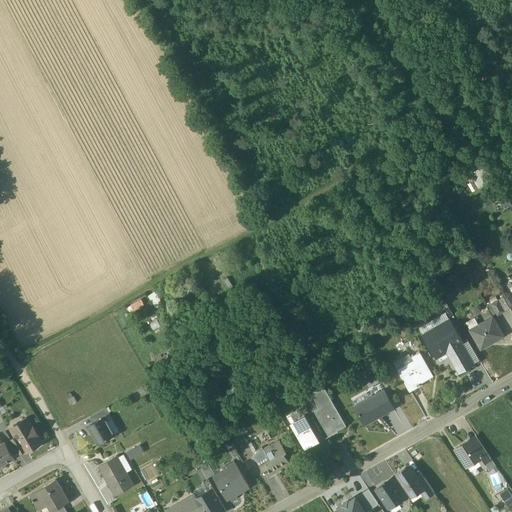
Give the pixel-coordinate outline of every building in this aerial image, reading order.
[(392,147),(383,152),(387,158),(395,153),(392,147)] [(477,187),(494,179),(487,165),(470,174),(477,187)] [(484,207),(492,203),(488,196),(480,200),(484,207)] [(445,281),(457,295),(466,287),(454,273),(445,281)] [(504,313),(498,303),(492,306),(498,317),(504,313)] [(210,329),(199,310),(191,314),(202,333),(210,329)] [(492,319),(469,332),(480,351),(503,338),(492,319)] [(449,322),(440,327),(440,328),(424,338),(432,351),(435,349),(439,355),(451,348),(454,353),(449,356),(459,373),(474,364),(466,351),(449,322)] [(342,355),(348,353),(344,340),(338,342),(342,355)] [(471,348),(466,351),(475,367),(480,364),(471,348)] [(419,353),(410,357),(412,361),(396,370),(408,391),(432,377),(419,353)] [(266,391),(274,388),(269,379),(262,382),(266,391)] [(343,425),(322,388),(313,393),(321,407),(314,411),(327,434),(333,430),(343,425)] [(382,391),(354,407),(358,414),(357,414),(363,425),(392,409),(382,391)] [(72,398),(66,401),(69,406),(75,403),(72,398)] [(105,409),(90,418),(93,424),(103,418),(104,419),(109,416),(105,409)] [(308,425),(303,417),(290,424),(304,448),(306,447),(316,441),(317,440),(308,425)] [(93,424),(87,428),(97,445),(113,436),(104,419),(103,418),(93,424)] [(324,439),(313,421),(308,425),(317,440),(316,441),(317,443),(324,439)] [(41,445),(27,422),(20,426),(16,425),(13,427),(12,431),(11,431),(15,439),(24,453),(31,449),(32,447),(35,445),(38,446),(41,445)] [(243,436),(231,443),(243,463),(255,457),(248,445),(243,436)] [(24,453),(15,439),(10,442),(19,456),(24,453)] [(317,443),(316,441),(306,447),(309,452),(319,446),(317,443)] [(279,442),(270,447),(268,447),(264,450),(263,451),(267,459),(259,464),(263,472),(263,474),(264,473),(267,478),(280,470),(281,471),(283,471),(282,469),(289,465),(282,454),(285,453),(279,442)] [(475,450),(469,442),(455,451),(466,469),(480,460),(484,466),(491,461),(481,446),(475,450)] [(4,444),(0,446),(0,467),(13,459),(4,444)] [(262,448),(255,452),(250,444),(248,445),(255,457),(259,464),(267,459),(263,451),(262,448)] [(140,447),(127,455),(130,461),(143,454),(140,447)] [(131,471),(123,457),(117,460),(125,474),(131,471)] [(117,460),(115,458),(97,468),(114,497),(132,487),(125,474),(117,460)] [(214,477),(206,463),(199,467),(207,480),(212,478),(214,477)] [(214,477),(212,478),(226,501),(248,489),(234,465),(214,477)] [(410,470),(406,472),(405,471),(398,475),(399,477),(396,479),(407,496),(409,499),(420,492),(423,490),(419,484),(410,470)] [(407,496),(396,480),(391,483),(402,499),(407,496)] [(434,496),(424,481),(419,484),(423,490),(420,492),(426,501),(434,496)] [(67,504),(55,482),(29,497),(32,502),(31,502),(32,504),(33,504),(35,508),(45,502),(50,511),(54,511),(62,507),(67,504)] [(402,499),(391,483),(390,483),(385,487),(384,486),(375,492),(388,510),(394,506),(403,500),(402,499)] [(206,485),(194,493),(197,498),(209,490),(206,485)] [(221,505),(213,491),(207,494),(215,508),(216,508),(221,505)] [(370,511),(378,507),(368,492),(355,501),(362,511),(370,511)] [(511,511),(511,500),(508,493),(500,498),(508,511),(511,511)] [(215,508),(207,494),(196,501),(202,511),(218,511),(216,508),(215,508)] [(194,498),(170,511),(202,511),(196,501),(194,498)] [(362,511),(355,501),(348,505),(347,504),(342,507),(343,508),(337,511),(362,511)]
